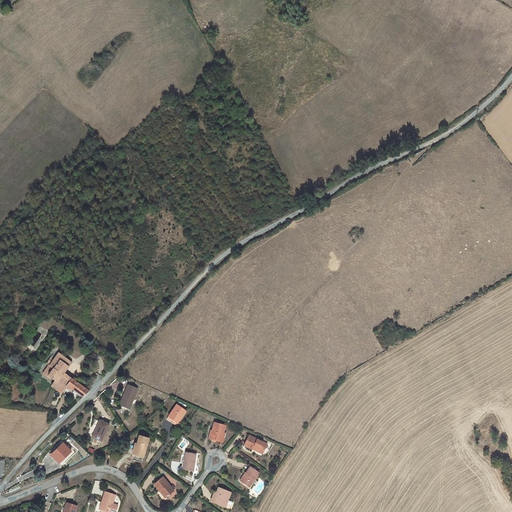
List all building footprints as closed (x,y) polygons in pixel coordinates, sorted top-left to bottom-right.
[(256,224),(249,228),(252,232),(259,228),(256,224)] [(50,365),(63,374),(64,373),(71,363),(58,353),(53,361),(50,365)] [(63,374),(50,365),(49,365),(43,374),(47,377),(48,376),(52,378),(55,381),(51,386),(61,393),(66,387),(58,381),(63,374)] [(71,379),(64,373),(63,374),(58,381),(66,387),(67,386),(71,379)] [(72,389),(83,397),(89,392),(71,379),(67,386),(72,389)] [(132,384),(131,386),(129,385),(128,388),(127,387),(122,400),(124,401),(121,406),(129,410),(138,389),(135,387),(136,385),(132,384)] [(186,411),(177,405),(167,419),(172,423),(173,421),(176,422),(178,424),(186,411)] [(93,437),(102,441),(109,425),(100,421),(93,437)] [(221,442),(224,434),(226,426),(214,423),(212,432),(214,432),(212,440),(221,442)] [(149,439),(140,436),(137,444),(134,454),(132,460),(142,463),(149,439)] [(255,448),(264,452),(267,444),(249,436),(245,446),(252,449),(254,446),(256,447),(255,448)] [(71,452),(63,443),(58,448),(52,453),(53,454),(52,456),(59,464),(71,452)] [(194,471),(196,455),(186,453),(184,462),(183,469),(194,471)] [(247,474),(242,482),(250,487),(255,479),(256,480),(260,474),(250,467),(246,474),(247,474)] [(171,488),(163,478),(154,485),(160,491),(161,490),(167,497),(174,491),(173,490),(171,488)] [(213,502),(226,507),(231,493),(219,488),(217,493),(213,502)] [(103,503),(101,510),(105,511),(115,511),(118,505),(113,504),(115,496),(105,493),(102,502),(103,503)] [(67,503),(63,511),(75,511),(77,506),(73,505),(72,505),(67,503)]
